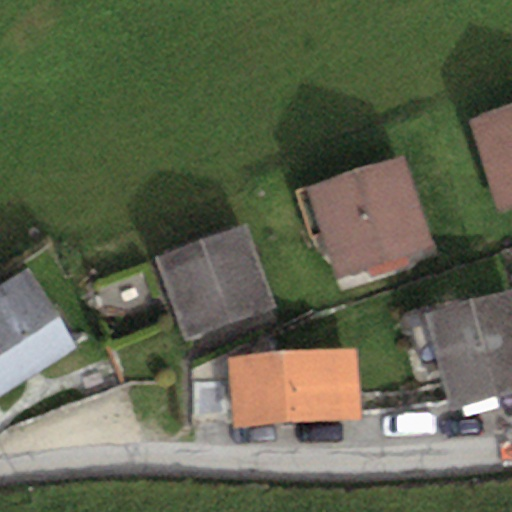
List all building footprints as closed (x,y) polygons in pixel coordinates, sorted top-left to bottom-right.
[(511,108),(471,122),(500,212),(511,207),(511,108)] [(402,156),(305,190),(336,280),(433,247),(402,156)] [(245,227),(154,260),(185,341),(275,308),(245,227)] [(28,268),(0,285),(0,397),(78,348),(28,268)] [(511,289),(406,318),(420,369),(437,364),(449,410),(511,392),(511,289)] [(356,351),(227,358),(231,428),(360,421),(356,351)]
